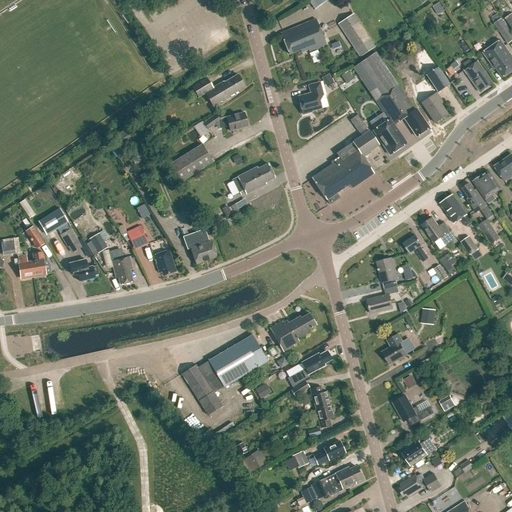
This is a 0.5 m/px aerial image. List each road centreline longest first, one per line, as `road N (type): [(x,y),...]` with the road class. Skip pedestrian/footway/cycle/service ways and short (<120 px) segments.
road 1 (residential): [(0,375),(219,329),(282,304),(328,267)]
road 2 (tertiary): [(0,321),(172,290),(312,235)]
road 3 (tertiary): [(391,511),(328,267)]
road 4 (tertiary): [(312,235),(359,219),(420,176),(463,125),(511,91)]
road 5 (tertiary): [(312,235),(243,0)]
road 6 (residential): [(328,267),(511,140)]
